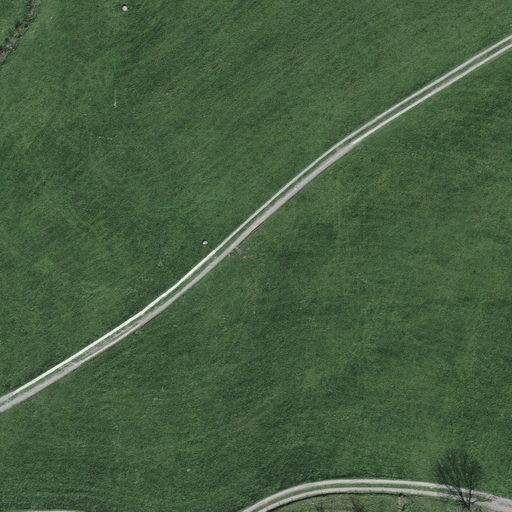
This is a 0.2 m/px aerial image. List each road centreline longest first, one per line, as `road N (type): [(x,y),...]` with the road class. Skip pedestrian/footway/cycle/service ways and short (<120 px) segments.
road 1 (track): [(0,407),(201,273),(356,140),(511,47)]
road 2 (track): [(510,511),(443,494),(368,489),(287,497),(257,511)]
